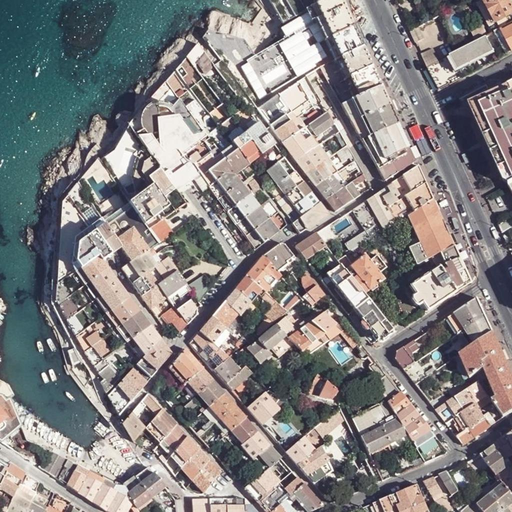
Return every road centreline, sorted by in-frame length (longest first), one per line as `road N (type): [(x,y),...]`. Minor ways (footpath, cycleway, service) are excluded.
road 1 (residential): [(496,276),(382,355),(460,456)]
road 2 (secondary): [(496,276),(422,106)]
road 3 (residential): [(460,456),(348,504)]
